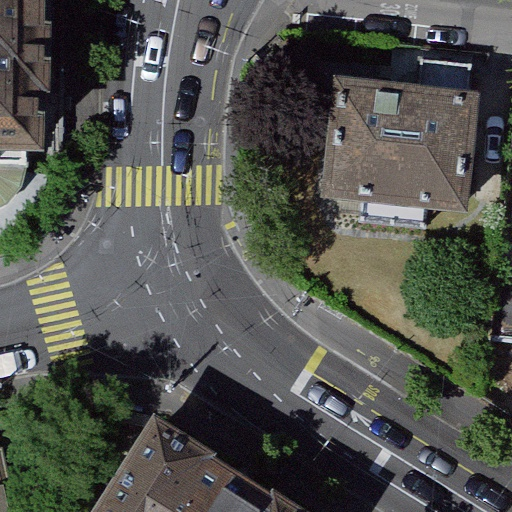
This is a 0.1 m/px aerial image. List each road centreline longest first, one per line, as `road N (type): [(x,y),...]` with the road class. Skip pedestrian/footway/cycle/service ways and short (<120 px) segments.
road 1 (secondary): [(192,292),(263,377),(488,511)]
road 2 (secondary): [(185,0),(163,91),(164,185),(171,238),(192,292)]
road 3 (tertiary): [(0,335),(192,292)]
road 4 (residential): [(374,0),(511,20)]
